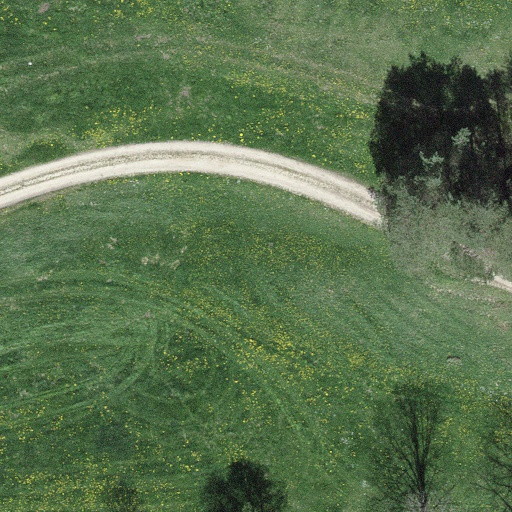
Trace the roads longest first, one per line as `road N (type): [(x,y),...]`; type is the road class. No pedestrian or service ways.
road 1 (track): [(511,271),(266,164),(152,155),(0,190)]
road 2 (track): [(0,317),(47,305),(194,323),(323,422),(374,511)]
